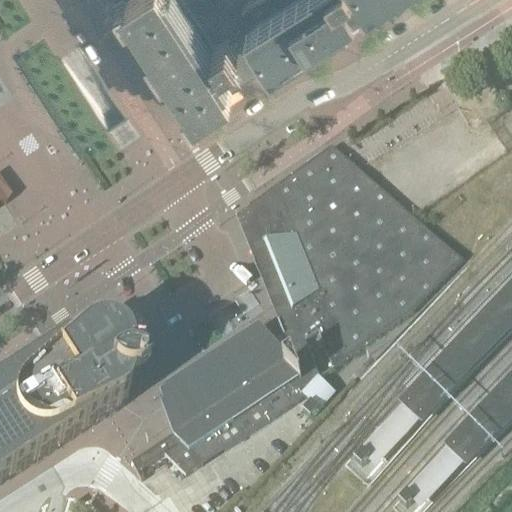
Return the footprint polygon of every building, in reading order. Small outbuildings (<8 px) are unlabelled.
[(120,0),(113,4),(178,102),(188,119),(240,84),(252,76),(272,63),(230,0),(120,0)] [(251,0),(241,7),(276,61),(347,16),(348,9),(348,8),(357,2),(356,0),(251,0)] [(356,171),(331,149),(249,208),(297,322),(302,334),(308,350),(293,360),(276,371),(267,360),(260,353),(228,375),(171,412),(179,433),(131,465),(140,483),(142,482),(138,474),(164,457),(185,478),(202,467),(203,467),(199,463),(221,449),(223,452),(224,452),(305,396),(309,402),(299,409),(306,418),(332,397),(324,386),(323,387),(320,381),(413,314),(462,263),(441,245),(414,221),(356,171)] [(10,199),(0,183),(0,205),(5,205),(10,199)] [(0,485),(119,410),(122,408),(124,406),(125,403),(127,399),(128,395),(130,391),(138,388),(145,382),(139,375),(131,371),(130,365),(129,358),(126,351),(122,345),(116,339),(108,336),(96,335),(85,338),(76,345),(73,351),(65,347),(64,345),(50,355),(0,386),(0,485)]
